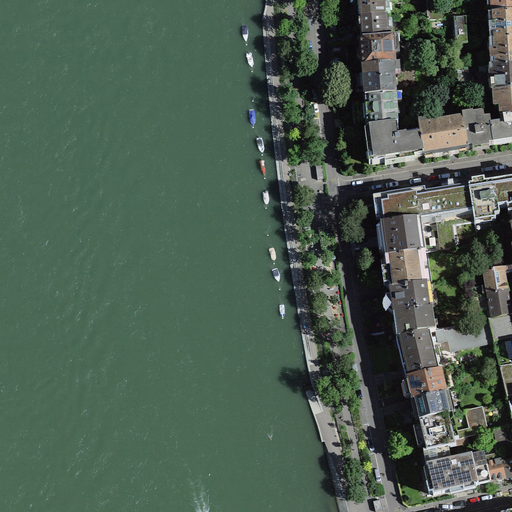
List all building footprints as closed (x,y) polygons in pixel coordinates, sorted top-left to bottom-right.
[(402,3),(401,0),(357,0),(357,4),(358,4),(358,7),(359,20),(387,18),(390,17),(390,12),(385,13),(384,4),(402,3)] [(440,1),(440,0),(439,0),(427,1),(428,14),(428,21),(442,20),(440,1)] [(511,14),(511,0),(491,0),(492,16),(493,16),(511,14)] [(511,14),(493,16),(493,26),(489,26),(489,36),(494,36),(494,42),(511,40),(511,14)] [(388,31),(387,18),(359,20),(359,30),(360,30),(361,41),(390,39),(390,38),(391,38),(390,32),(392,32),(392,31),(388,31)] [(466,18),(454,18),(454,30),(455,44),(467,43),(466,18)] [(390,38),(390,39),(361,41),(361,49),(359,50),(357,53),(357,56),(358,58),(360,60),(362,60),(363,68),(395,66),(393,38),(391,38),(390,38)] [(496,62),(496,68),(511,66),(511,40),(494,42),(490,42),(487,43),(488,53),(491,52),(491,62),(496,62)] [(357,91),(364,91),(365,98),(396,95),(402,95),(402,94),(396,95),(394,74),(399,74),(399,66),(400,66),(395,66),(363,68),(363,75),(355,76),(357,91)] [(496,93),(498,93),(511,92),(511,66),(496,68),(494,68),(495,73),(490,74),(490,82),(495,81),(496,93)] [(470,92),(469,70),(469,69),(457,70),(458,87),(458,96),(459,96),(470,95),(470,94),(470,92)] [(511,92),(498,93),(499,100),(494,100),(494,109),(500,109),(500,117),(501,119),(511,118),(511,92)] [(396,95),(365,98),(365,105),(358,106),(359,121),(367,120),(367,129),(368,129),(394,125),(397,125),(398,125),(396,103),(402,103),(401,96),(402,96),(402,95),(396,95)] [(463,118),(463,119),(468,149),(478,147),(493,145),(490,126),(489,120),(487,120),(484,120),(484,118),(483,116),(473,118),(473,117),(463,118)] [(501,124),(490,126),(493,145),(494,145),(511,142),(511,118),(501,119),(501,124)] [(467,149),(468,149),(463,119),(439,123),(439,126),(433,127),(432,120),(419,122),(420,133),(420,134),(423,156),(424,156),(432,155),(433,158),(443,156),(443,153),(447,152),(448,155),(449,155),(459,154),(458,150),(467,149)] [(394,125),(368,129),(369,138),(366,138),(368,155),(369,155),(372,155),(373,163),(373,164),(372,164),(385,163),(385,166),(386,165),(392,164),(391,162),(405,159),(405,162),(414,161),(415,161),(414,158),(423,156),(420,134),(399,136),(398,130),(395,131),(394,125)] [(511,179),(503,181),(507,207),(507,208),(508,208),(509,214),(511,213),(511,179)] [(507,207),(503,181),(484,184),(484,181),(472,183),(473,186),(469,187),(473,211),(475,223),(475,224),(490,222),(491,225),(495,225),(494,217),(499,216),(498,208),(507,207)] [(473,211),(469,187),(425,194),(425,190),(387,196),(387,200),(377,201),(380,225),(381,225),(418,220),(435,217),(473,211)] [(452,226),(475,223),(473,211),(435,217),(440,250),(456,248),(453,228),(452,229),(452,226)] [(384,247),(385,258),(421,253),(422,253),(418,220),(381,225),(382,236),(377,237),(379,248),(384,247)] [(324,227),(318,228),(321,251),(334,249),(332,234),(325,235),(324,227)] [(423,285),(426,284),(421,253),(385,258),(387,269),(382,269),(383,280),(388,280),(390,290),(423,286),(423,285)] [(504,272),(504,268),(484,272),(486,286),(471,289),(472,297),(507,291),(504,272)] [(387,310),(393,309),(394,315),(429,310),(433,309),(432,307),(430,307),(427,286),(429,286),(429,284),(426,284),(423,285),(423,286),(390,290),(391,297),(386,298),(387,310)] [(489,320),(508,316),(511,315),(507,291),(472,297),(477,322),(489,320)] [(427,333),(430,332),(436,331),(433,309),(429,310),(394,315),(393,315),(396,339),(397,339),(397,340),(427,333)] [(489,320),(494,342),(511,337),(511,330),(508,316),(489,320)] [(451,352),(494,343),(494,342),(489,320),(477,322),(436,331),(439,343),(448,340),(451,352)] [(404,371),(407,370),(410,379),(439,372),(430,332),(427,333),(397,340),(397,339),(396,339),(396,340),(397,341),(399,350),(404,371)] [(511,337),(494,342),(494,343),(499,362),(502,361),(503,364),(511,362),(511,337)] [(500,368),(503,380),(507,397),(508,397),(511,395),(511,365),(505,367),(501,367),(500,368)] [(457,390),(452,369),(439,372),(410,379),(406,380),(410,398),(411,401),(436,395),(457,390)] [(416,423),(441,417),(436,395),(411,401),(416,423)] [(457,431),(453,414),(441,417),(416,423),(424,453),(448,447),(455,446),(454,440),(489,432),(483,407),(465,411),(469,428),(457,431)] [(494,431),(498,448),(511,445),(508,428),(494,431)] [(477,485),(474,469),(471,456),(451,460),(448,447),(424,453),(426,465),(426,466),(430,483),(427,484),(429,494),(433,493),(433,495),(458,490),(463,489),(464,492),(474,489),(476,489),(475,486),(477,485)] [(511,459),(501,462),(505,479),(508,478),(511,477),(511,459)] [(505,479),(501,462),(500,460),(487,463),(487,465),(491,482),(501,480),(505,479)] [(491,482),(487,465),(474,469),(477,485),(481,484),(491,482)]
